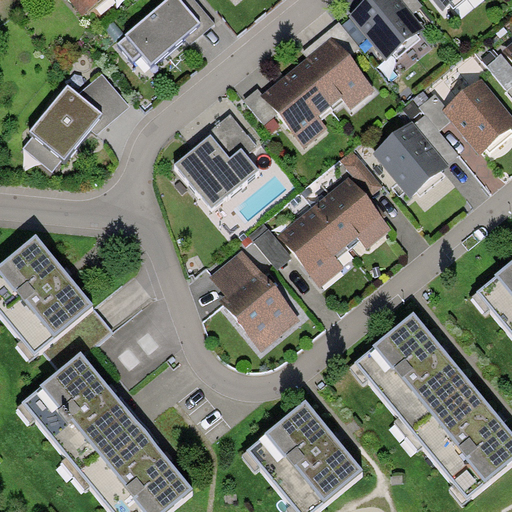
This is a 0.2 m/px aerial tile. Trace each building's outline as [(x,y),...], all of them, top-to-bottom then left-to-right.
[(66,0),(82,19),(105,0),(66,0)] [(168,0),(125,37),(152,67),(185,39),(201,26),(179,0),(168,0)] [(179,0),(201,26),(185,39),(191,45),(215,25),(194,0),(179,0)] [(368,0),(348,17),(386,62),(424,30),(412,14),(399,0),(368,0)] [(399,0),(412,14),(422,6),(417,0),(399,0)] [(432,0),(443,12),(457,0),(432,0)] [(303,53),(307,58),(331,39),(348,59),(360,49),(339,24),(303,53)] [(307,58),(296,68),(333,112),(344,103),(350,111),(375,91),(348,59),(331,39),(307,58)] [(511,44),(502,52),(511,64),(511,44)] [(511,87),(511,68),(501,55),(487,67),(507,92),(511,87)] [(320,122),(333,112),(296,68),(262,95),(260,97),(276,116),(305,150),(328,131),(320,122)] [(130,108),(102,75),(78,96),(104,117),(92,131),(97,136),(130,108)] [(511,130),(511,117),(482,79),(446,108),(442,111),(451,122),(479,157),(511,130)] [(52,173),(62,161),(65,163),(92,131),(104,117),(78,96),(68,87),(29,134),(33,137),(23,149),(52,173)] [(264,126),(276,116),(260,97),(262,95),(258,90),(244,101),(264,126)] [(446,108),(435,96),(420,108),(439,132),(451,122),(442,111),(446,108)] [(231,116),(208,134),(211,137),(229,160),(242,150),(247,156),(257,148),(231,116)] [(449,168),(411,123),(373,154),(410,200),(449,168)] [(174,167),(211,211),(259,172),(247,156),(242,150),(229,160),(211,137),(174,167)] [(383,188),(356,156),(343,167),(370,199),(383,188)] [(313,207),(348,251),(360,242),(367,250),(391,230),(349,178),(313,207)] [(348,251),(313,207),(277,237),(320,290),(344,270),(337,261),(348,251)] [(292,259),(268,231),(253,243),(277,271),(292,259)] [(94,309),(36,238),(0,268),(0,314),(35,357),(94,309)] [(228,300),(261,274),(241,253),(210,277),(225,297),(228,300)] [(479,293),(511,333),(511,264),(495,279),(479,293)] [(225,297),(219,302),(255,346),(258,343),(262,348),(277,335),(280,339),(300,322),(261,274),(228,300),(225,297)] [(356,364),(411,431),(469,384),(413,316),(372,349),(373,350),(356,364)] [(24,405),(78,472),(137,424),(82,356),(40,390),(41,391),(24,405)] [(511,464),(511,435),(469,384),(411,431),(468,500),(511,464)] [(317,511),(364,474),(306,404),(247,452),(297,511),(317,511)] [(171,511),(194,494),(137,424),(78,472),(110,511),(171,511)]
